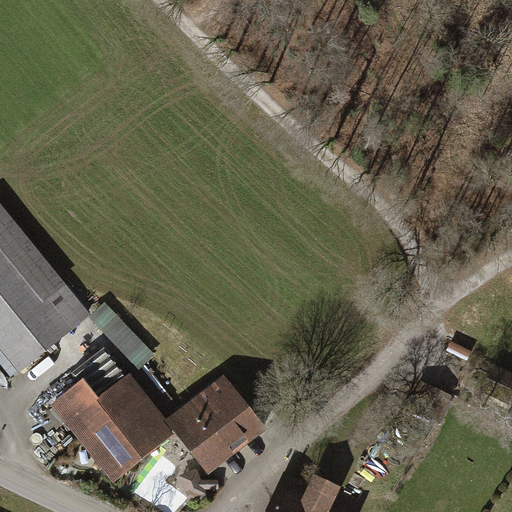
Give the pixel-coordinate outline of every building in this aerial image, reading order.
[(87,318),(0,209),(0,356),(15,375),(87,318)] [(134,371),(153,358),(112,301),(94,314),(134,371)] [(75,385),(44,408),(105,487),(168,440),(198,480),(260,433),(219,379),(171,416),(137,371),(125,380),(103,350),(68,377),(75,385)] [(511,410),(511,380),(491,369),(478,393),(511,411),(511,410)] [(418,384),(400,421),(432,436),(450,400),(418,384)] [(281,478),(265,511),(358,511),(338,503),(341,497),(314,485),(311,492),(281,478)]
